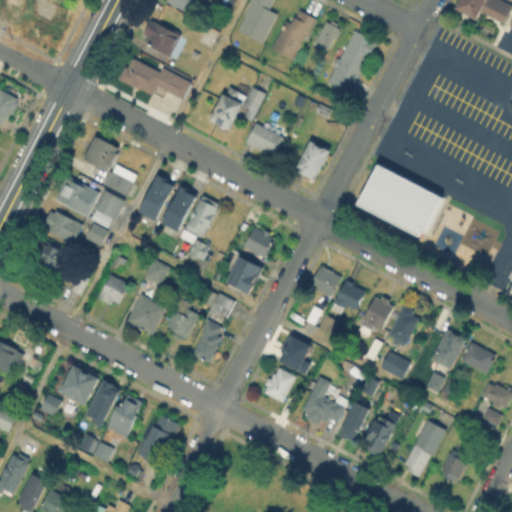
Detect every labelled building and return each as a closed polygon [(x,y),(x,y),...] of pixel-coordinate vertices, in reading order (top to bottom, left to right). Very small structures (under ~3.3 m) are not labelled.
[(34,0),(54,0),(73,9),(66,25),(62,23),(60,26),(29,11),(34,0)] [(198,0),(191,15),(168,3),(169,0),(198,0)] [(279,15),(264,43),(240,30),(255,2),(253,0),(275,0),(270,10),(279,15)] [(503,0),(511,4),(502,22),(478,9),(474,17),(453,7),(456,0),(503,0)] [(317,19),(306,41),(304,40),(294,59),(274,49),(288,21),(294,24),(300,11),(317,19)] [(153,20),(173,32),(174,30),(181,34),(186,42),(175,61),(145,43),(149,37),(144,35),(153,20)] [(342,29),(330,50),(317,43),(329,22),(342,29)] [(378,42),(355,88),(351,86),(349,91),(329,81),(340,60),(341,61),(356,31),(378,42)] [(129,67),(134,58),(162,74),(165,69),(193,84),(185,100),(160,86),(154,97),(120,78),(126,66),(129,67)] [(13,94),(21,99),(15,107),(17,108),(14,113),(12,112),(9,117),(8,118),(6,116),(1,124),(0,124),(0,89),(1,87),(13,94)] [(211,121),(226,93),(228,94),(231,87),(250,97),(255,88),(267,95),(253,120),(247,116),(250,109),(243,105),(229,131),(211,121)] [(301,93),(307,96),(301,107),(295,104),(301,93)] [(320,103),(333,108),(328,118),(316,112),(320,103)] [(283,138),(274,155),(249,142),(258,124),(283,138)] [(105,169),(81,157),(94,133),(117,146),(105,169)] [(298,172),(300,167),(298,166),(311,141),(332,152),(321,175),(318,174),(315,180),(298,172)] [(443,200),(423,238),(362,205),(382,167),(443,200)] [(101,182),(108,169),(131,181),(124,194),(101,182)] [(155,219),(137,209),(156,172),(174,182),(155,219)] [(69,175),(101,192),(89,215),(57,199),(69,175)] [(159,220),(179,184),(196,192),(177,229),(159,220)] [(126,201),(116,220),(96,209),(106,190),(126,201)] [(210,246),(203,259),(190,252),(195,244),(182,238),(204,197),(219,205),(200,241),(210,246)] [(60,213),(83,224),(74,241),(45,226),(50,216),(52,212),(56,214),(58,211),(60,213)] [(110,232),(103,246),(87,237),(94,224),(110,232)] [(277,238),(265,258),(245,247),(257,226),(277,238)] [(51,244),(52,242),(64,249),(62,251),(73,257),(63,272),(31,253),(40,237),(51,244)] [(127,261),(121,273),(109,268),(116,255),(127,261)] [(262,270),(250,292),(231,282),(243,259),(262,270)] [(171,268),(163,284),(147,277),(155,260),(171,268)] [(342,277),(332,296),(312,286),(323,266),(342,277)] [(90,278),(82,293),(73,288),(80,273),(90,278)] [(129,285),(119,305),(112,302),(110,304),(101,299),(112,276),(129,285)] [(366,291),(356,311),(346,305),(341,314),(334,310),(348,282),(366,291)] [(211,363),(193,354),(208,326),(204,324),(219,294),(236,303),(228,318),(219,313),(214,322),(221,326),(217,335),(221,337),(218,344),(220,345),(211,363)] [(167,308),(153,335),(128,322),(143,295),(167,308)] [(396,306),(383,332),(375,328),(371,335),(362,330),(378,297),(396,306)] [(197,320),(188,339),(185,337),(184,340),(172,334),(174,329),(169,327),(182,300),(191,305),(189,310),(199,315),(197,320)] [(315,306),(323,310),(315,325),(307,320),(315,306)] [(390,336),(404,310),(406,307),(416,312),(415,315),(422,319),(408,345),(404,343),(403,347),(395,343),(397,339),(390,336)] [(338,323),(332,333),(321,327),(327,316),(338,323)] [(467,340),(451,369),(434,359),(449,331),(467,340)] [(288,332),(310,344),(303,358),(309,362),(303,373),(278,359),(282,351),(279,349),(288,332)] [(0,337),(27,352),(21,363),(15,360),(8,373),(0,368),(0,337)] [(375,338),(383,343),(374,360),(366,355),(375,338)] [(497,356),(488,374),(463,360),(473,343),(497,356)] [(401,377),(379,366),(388,349),(409,360),(401,377)] [(79,367),(99,377),(87,402),(65,391),(76,366),(79,367)] [(297,378),(283,402),(267,393),(280,369),(297,378)] [(436,390),(424,384),(432,369),(444,376),(436,390)] [(314,380),(317,382),(320,377),(332,384),(326,396),(339,403),(342,398),(349,402),(339,423),(330,418),(327,423),(323,421),(321,425),(307,418),(310,412),(304,410),(315,389),(311,387),(314,380)] [(88,411),(106,378),(116,383),(115,386),(122,390),(104,422),(103,421),(102,424),(90,418),(93,414),(88,411)] [(380,383),(373,396),(364,390),(371,378),(380,383)] [(451,378),(459,383),(452,396),(444,391),(451,378)] [(511,392),(511,400),(506,412),(494,405),(495,402),(485,397),(493,382),(511,392)] [(50,389),(60,394),(54,405),(45,400),(50,389)] [(119,406),(121,407),(128,394),(144,402),(137,415),(139,416),(126,437),(108,427),(119,406)] [(372,411),(355,443),(340,435),(358,403),(372,411)] [(0,409),(1,408),(6,410),(7,409),(17,414),(9,430),(0,425),(0,409)] [(502,416),(498,425),(486,418),(490,409),(502,416)] [(377,419),(378,420),(381,414),(398,423),(381,458),(366,450),(370,441),(367,439),(377,419)] [(142,443),(153,424),(156,426),(163,415),(181,426),(176,434),(178,436),(160,466),(159,467),(136,453),(142,443)] [(446,430),(428,465),(427,464),(421,477),(409,471),(412,465),(408,463),(429,421),(446,430)] [(79,444),(86,431),(95,436),(88,449),(79,444)] [(114,450),(108,461),(95,454),(102,442),(114,450)] [(456,476),(452,475),(450,479),(440,475),(443,470),(439,468),(447,452),(448,452),(450,447),(465,455),(463,459),(464,460),(456,476)] [(0,476),(15,449),(31,457),(30,460),(33,461),(15,494),(0,486),(0,476)] [(133,464),(134,464),(135,463),(141,466),(139,469),(142,471),(139,478),(128,472),(133,464)] [(35,472),(51,481),(34,511),(18,503),(35,472)] [(122,490),(118,496),(107,490),(111,483),(122,490)] [(95,484),(104,489),(96,503),(87,497),(95,484)] [(44,511),(45,509),(42,507),(52,488),(75,501),(68,511),(44,511)] [(132,507),(129,511),(101,511),(105,506),(110,509),(112,505),(117,508),(121,501),(132,507)]
